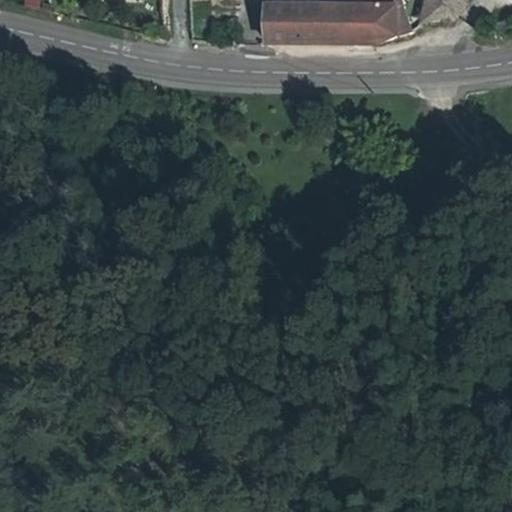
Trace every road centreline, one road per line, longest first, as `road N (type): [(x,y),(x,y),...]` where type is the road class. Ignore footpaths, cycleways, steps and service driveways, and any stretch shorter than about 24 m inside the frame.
road 1 (tertiary): [(0,23),(151,63),(232,72),(440,71),(511,60)]
road 2 (track): [(440,71),(447,102),(511,162)]
